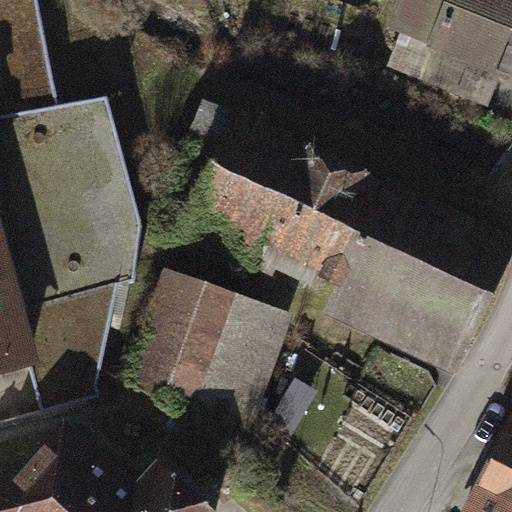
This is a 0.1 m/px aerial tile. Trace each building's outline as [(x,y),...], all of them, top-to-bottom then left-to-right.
[(511,52),(511,0),(404,0),(392,36),(503,77),(511,52)] [(461,370),(511,265),(511,227),(252,102),(187,237),(461,370)] [(0,172),(10,170),(0,132),(0,172)] [(10,170),(0,172),(0,365),(56,352),(10,170)] [(301,317),(180,267),(136,374),(257,423),(301,317)] [(167,489),(82,413),(0,502),(0,505),(7,511),(242,511),(243,511),(191,463),(167,489)] [(511,511),(511,414),(465,511),(511,511)]
